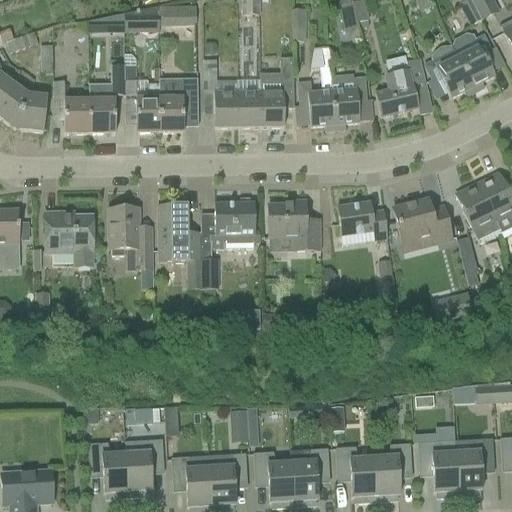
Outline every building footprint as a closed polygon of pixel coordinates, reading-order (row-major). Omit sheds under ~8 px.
[(240,0),(240,17),(257,17),(257,0),(240,0)] [(416,0),(422,13),(433,8),(429,0),(416,0)] [(479,24),(467,0),(458,0),(459,2),(457,3),(460,8),(458,8),(469,29),(479,24)] [(467,0),(479,24),(496,15),(487,0),(467,0)] [(352,6),(352,9),(357,32),(369,29),(363,4),(352,6)] [(358,35),(357,32),(352,9),(341,12),(346,38),(358,35)] [(122,17),(122,18),(122,36),(155,35),(158,35),(158,29),(157,10),(122,17)] [(173,10),(157,10),(158,29),(173,29),(173,10)] [(289,13),(289,33),(303,33),(302,13),(289,13)] [(502,37),(510,51),(511,55),(511,23),(499,30),(502,37)] [(99,25),(87,25),(87,35),(99,35),(99,25)] [(6,45),(9,56),(35,47),(32,36),(6,45)] [(453,43),(450,48),(474,96),(483,91),(481,87),(493,80),(491,75),(498,71),(482,39),(474,43),(471,38),(464,37),(453,43)] [(474,96),(450,48),(449,49),(445,49),(442,49),(440,50),(438,51),(434,53),(433,54),(431,56),(429,61),(431,65),(423,70),(431,84),(438,80),(450,102),(463,96),(465,101),(474,96)] [(39,49),(40,79),(51,78),(51,49),(39,49)] [(334,134),(329,80),(324,64),(328,63),(326,52),(321,52),(319,51),(312,52),(308,73),(318,72),(319,85),(320,96),(311,97),(309,86),(296,87),(299,111),(307,110),(309,131),(323,130),(324,135),(334,134)] [(278,77),(259,77),(259,82),(259,96),(259,132),(283,131),(282,111),(293,111),(292,62),(278,62),(278,77)] [(385,95),(373,98),(379,122),(417,113),(414,99),(426,96),(421,77),(418,63),(405,66),(406,74),(382,80),(385,95)] [(237,132),(236,96),(235,83),(215,83),(215,64),(202,64),(203,118),(213,118),(213,132),(237,132)] [(110,88),(88,89),(88,104),(89,138),(114,138),(114,118),(114,104),(114,99),(123,99),(123,69),(110,69),(110,88)] [(134,69),(123,69),(123,99),(135,99),(135,103),(135,117),(135,137),(158,137),(158,102),(158,87),(147,87),(147,83),(134,83),(134,69)] [(350,78),(329,80),(334,134),(344,134),(344,128),(358,127),(356,106),(365,105),(363,82),(351,83),(350,78)] [(0,102),(11,88),(0,79),(0,102)] [(259,82),(235,83),(236,96),(237,132),(259,132),(259,96),(259,82)] [(171,84),(158,84),(158,87),(158,102),(158,137),(182,137),(182,104),(197,104),(196,84),(171,84)] [(63,100),(63,86),(52,86),(52,100),(63,100)] [(0,102),(0,124),(13,133),(26,99),(11,88),(0,102)] [(26,99),(13,133),(42,137),(46,101),(26,99)] [(88,104),(62,105),(63,118),(63,138),(89,138),(88,104)] [(476,189),(494,225),(504,220),(506,224),(511,226),(511,206),(498,178),(476,189)] [(499,237),(494,225),(476,189),(454,200),(477,247),(499,237)] [(213,239),(199,240),(200,295),(216,295),(215,264),(210,264),(210,252),(253,252),(253,247),(258,247),(258,235),(253,235),(253,208),(248,208),(248,203),(238,203),(238,208),(213,208),(213,239)] [(391,212),(396,232),(402,256),(451,244),(442,210),(429,214),(426,203),(391,212)] [(319,255),(319,224),(304,225),(304,205),(298,205),(298,209),(267,209),(267,242),(291,242),(291,256),(319,255)] [(200,295),(199,240),(199,237),(187,237),(186,209),(172,209),(172,207),(169,207),(169,209),(156,209),(156,230),(157,267),(187,266),(187,295),(200,295)] [(372,236),(373,245),(386,243),(382,215),(370,216),(369,207),(335,211),(339,241),(372,236)] [(151,232),(137,232),(137,213),(107,214),(107,234),(107,254),(126,254),(133,254),(134,275),(152,275),(152,265),(151,232)] [(0,265),(18,265),(17,214),(0,214),(0,265)] [(71,271),(92,271),(91,240),(91,220),(59,221),(59,217),(43,217),(44,258),(71,257),(71,271)] [(455,245),(464,280),(475,277),(467,242),(455,245)] [(389,264),(377,266),(379,279),(391,278),(389,264)] [(466,296),(449,300),(455,321),(471,317),(471,316),(466,296)] [(34,297),(34,328),(48,328),(48,297),(34,297)] [(394,314),(383,315),(385,329),(396,328),(394,314)] [(262,317),(262,332),(284,332),(284,317),(262,317)] [(34,328),(33,328),(33,338),(45,338),(50,337),(49,328),(48,328),(34,328)] [(493,407),(492,389),(474,390),(474,408),(493,407)] [(511,407),(511,389),(492,389),(493,407),(511,407)] [(432,400),(413,401),(414,412),(432,411),(432,400)] [(316,408),(316,420),(328,419),(328,408),(316,408)] [(157,426),(157,410),(134,411),(135,430),(148,429),(148,426),(157,426)] [(329,412),(330,423),(342,423),(341,411),(329,412)] [(83,413),(83,422),(94,422),(94,413),(83,413)] [(235,415),(235,425),(246,425),(246,415),(235,415)] [(511,441),(499,443),(500,469),(511,468),(511,441)] [(471,444),(453,445),(454,457),(457,501),(478,500),(478,494),(480,494),(479,471),(492,470),(491,443),(471,444)] [(124,446),(124,458),(127,502),(148,501),(148,495),(150,495),(149,471),(162,470),(160,444),(124,446)] [(457,501),(454,457),(453,445),(416,448),(418,474),(431,473),(433,497),(435,497),(435,503),(457,501)] [(127,502),(124,458),(110,459),(106,447),(86,448),(88,475),(101,474),(102,498),(105,497),(105,504),(127,502)] [(386,462),(372,462),(375,506),(396,505),(396,499),(398,499),(397,475),(410,475),(408,448),(388,449),(386,462)] [(375,506),(372,462),(358,463),(354,453),(354,451),(334,453),(336,479),(349,478),(350,502),(353,502),(353,508),(375,506)] [(306,454),(289,455),(290,467),(292,511),(314,510),(313,504),(316,504),(314,480),(328,480),(326,453),(306,454)] [(272,456),(252,458),(253,484),(267,483),(268,507),(271,507),(270,511),(282,511),(292,511),(290,467),(275,468),(272,458),(272,456)] [(224,459),(207,460),(208,472),(209,511),(231,511),(231,509),(234,509),(232,485),(245,485),(244,458),(224,459)] [(190,461),(170,463),(171,489),(185,488),(186,511),(189,511),(188,511),(209,511),(208,472),(207,460),(190,461)] [(35,511),(35,508),(51,507),(49,474),(0,477),(0,483),(2,510),(8,510),(8,511),(35,511)]
